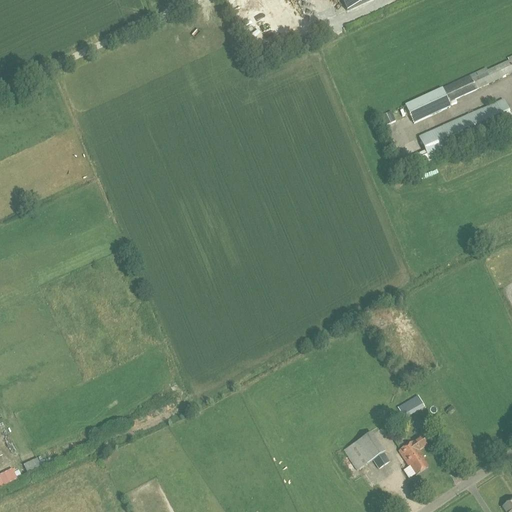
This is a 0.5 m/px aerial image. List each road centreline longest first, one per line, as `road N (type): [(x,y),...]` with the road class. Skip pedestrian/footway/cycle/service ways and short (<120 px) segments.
road 1 (unclassified): [(0,94),(208,0)]
road 2 (unknown): [(511,76),(422,122),(412,131),(412,157)]
